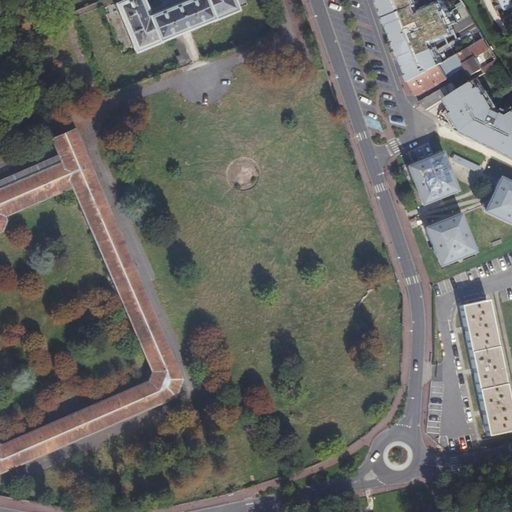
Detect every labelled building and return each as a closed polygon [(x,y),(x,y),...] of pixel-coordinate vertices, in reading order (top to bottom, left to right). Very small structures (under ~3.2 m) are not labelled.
[(134,49),(135,51),(161,40),(160,38),(211,18),(212,20),(236,10),(235,8),(246,4),(244,0),(185,0),(150,14),(144,0),(121,0),(105,7),(123,53),(134,49)] [(511,0),(494,0),(502,17),(511,12),(511,0)] [(176,57),(180,67),(192,62),(181,36),(173,40),(179,55),(176,57)] [(467,48),(471,56),(488,47),(483,39),(468,47),(467,48)] [(467,48),(452,56),(454,60),(457,59),(461,65),(468,76),(479,70),(481,75),(498,64),(495,59),(478,68),(471,56),(467,48)] [(452,56),(450,57),(456,68),(461,65),(457,59),(454,60),(452,56)] [(450,57),(440,63),(447,75),(457,69),(456,68),(450,57)] [(448,76),(440,63),(430,68),(431,70),(438,82),(448,76)] [(431,70),(410,81),(415,94),(438,82),(431,70)] [(446,96),(445,97),(453,110),(451,111),(463,130),(511,154),(511,110),(507,113),(494,108),(476,77),(454,92),(447,96),(446,96)] [(449,84),(442,88),(447,96),(454,92),(449,84)] [(441,88),(420,101),(425,109),(441,100),(445,97),(446,96),(441,88)] [(151,315),(127,258),(98,192),(85,161),(71,130),(51,139),(58,154),(0,178),(0,468),(62,442),(125,414),(173,394),(178,378),(151,315)] [(418,205),(421,204),(430,200),(445,193),(444,190),(450,188),(435,155),(403,169),(418,205)] [(511,229),(511,184),(495,178),(491,186),(478,214),(511,229)] [(430,200),(421,204),(422,206),(439,199),(438,197),(430,200)] [(438,259),(440,264),(468,253),(466,248),(468,247),(456,216),(445,220),(439,222),(431,226),(423,229),(435,260),(438,259)] [(430,223),(431,226),(439,222),(445,220),(444,218),(430,223)] [(511,431),(511,418),(486,301),(459,307),(488,436),(511,431)] [(344,448),(346,454),(359,450),(357,443),(344,448)]
